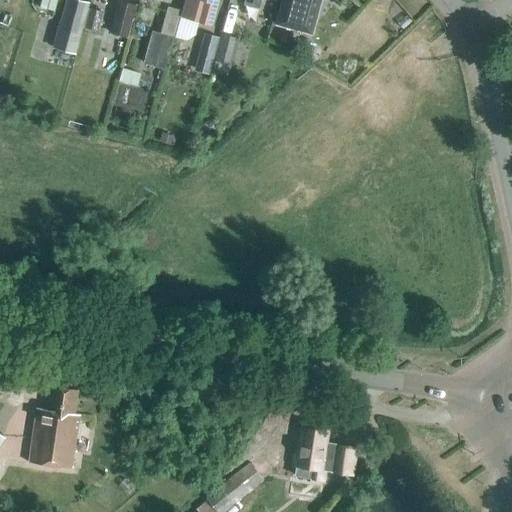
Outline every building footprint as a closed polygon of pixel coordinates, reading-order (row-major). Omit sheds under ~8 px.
[(41,0),(39,10),(54,14),(57,0),(41,0)] [(74,55),(82,27),(88,4),(73,0),(65,0),(60,21),(52,49),(74,55)] [(216,4),(217,0),(186,0),(182,17),(210,25),(216,4)] [(244,0),(243,6),(258,10),(261,0),(244,0)] [(281,0),(275,25),(312,35),(321,0),(281,0)] [(127,38),(135,6),(118,1),(110,33),(127,38)] [(103,12),(88,8),(84,28),(99,31),(103,12)] [(164,70),(181,12),(167,8),(160,34),(152,32),(143,64),(164,70)] [(210,75),(213,62),(220,38),(203,34),(193,71),(210,75)] [(232,66),(239,40),(221,35),(220,38),(213,62),(232,66)] [(293,39),(282,36),(280,44),(291,47),(293,39)] [(119,81),(137,87),(141,72),(123,67),(119,81)] [(174,139),(162,135),(159,145),(171,148),(174,139)] [(73,415),(77,391),(51,387),(47,411),(36,409),(28,463),(70,469),(73,448),(79,415),(73,415)] [(351,476),(356,448),(326,443),(327,432),(302,428),(298,449),(295,449),(292,466),(310,469),(308,479),(322,481),(324,471),(351,476)] [(223,511),(263,482),(250,464),(205,498),(215,511),(223,511)]
